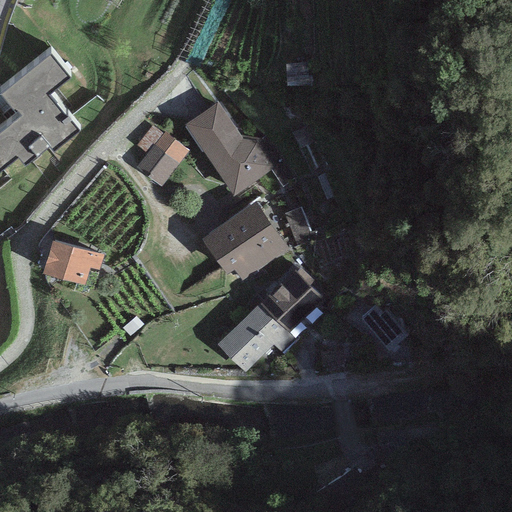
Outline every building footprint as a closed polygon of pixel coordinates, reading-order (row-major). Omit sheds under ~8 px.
[(50,47),(1,87),(19,109),(0,124),(0,164),(18,150),(26,159),(49,140),(54,146),(79,126),(48,87),(69,70),(50,47)] [(216,101),(186,122),(233,192),(274,165),(257,140),(242,137),(216,101)] [(187,149),(151,124),(137,145),(145,151),(133,167),(161,186),(187,149)] [(288,248),(254,200),(202,236),(226,272),(233,268),(241,279),(288,248)] [(104,252),(51,237),(41,271),(84,283),(90,264),(99,267),(104,252)] [(326,298),(295,267),(217,343),(246,372),(273,345),(284,356),(300,339),(292,331),(326,298)] [(383,313),(377,304),(362,315),(387,351),(406,337),(387,310),(383,313)] [(363,464),(317,467),(318,496),(365,494),(363,464)]
